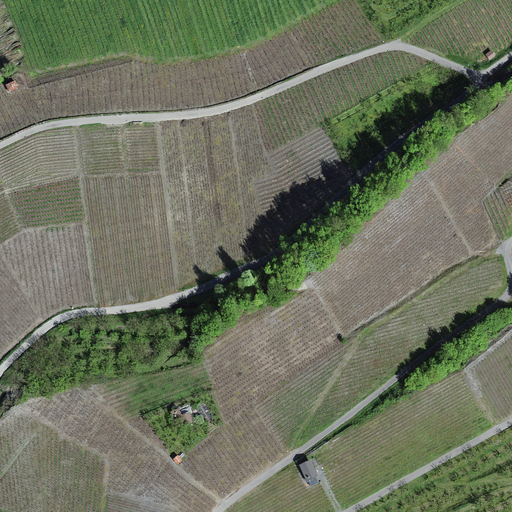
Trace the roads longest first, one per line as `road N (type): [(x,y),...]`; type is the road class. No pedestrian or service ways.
road 1 (unclassified): [(0,143),(78,120),(204,112),(395,43),(469,71),(467,84),(300,239),(171,301),(73,314),(36,337),(0,375)]
road 2 (unclassified): [(219,511),(511,292)]
road 3 (unclassified): [(352,511),(511,422)]
